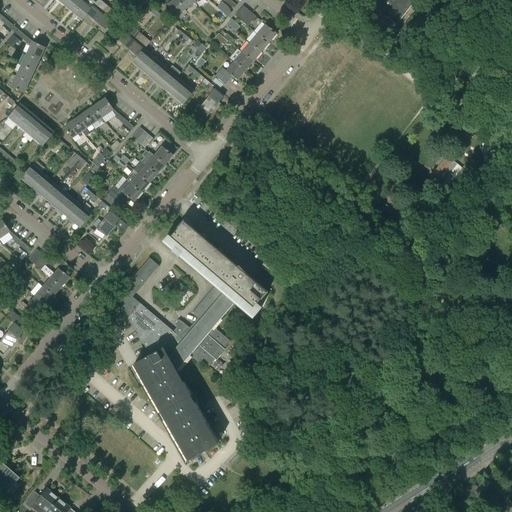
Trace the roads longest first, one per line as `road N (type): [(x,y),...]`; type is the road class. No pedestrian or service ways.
road 1 (residential): [(206,157),(19,0)]
road 2 (residential): [(131,511),(0,402)]
road 3 (residential): [(101,279),(206,157)]
road 4 (residential): [(206,157),(310,35)]
road 5 (residential): [(0,400),(101,279)]
road 6 (tertiary): [(392,511),(511,434)]
road 7 (residential): [(101,279),(0,192)]
